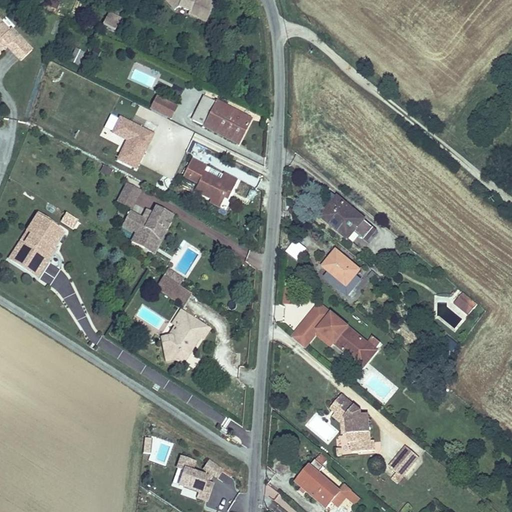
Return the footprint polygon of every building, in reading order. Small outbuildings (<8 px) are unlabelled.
[(185,9),(201,17),(208,0),(165,0),(172,7),(177,1),(186,7),(185,9)] [(116,11),(105,5),(99,16),(110,22),(116,11)] [(13,54),(26,42),(7,21),(4,23),(0,18),(0,48),(0,39),(4,44),(13,54)] [(155,95),(148,109),(170,120),(177,106),(155,95)] [(192,122),(239,145),(252,119),(205,96),(192,122)] [(136,171),(154,134),(118,116),(109,134),(123,141),(114,161),(136,171)] [(231,185),(236,175),(218,167),(215,174),(199,167),(201,161),(186,155),(180,169),(195,176),(194,180),(191,186),(207,193),(219,198),(221,194),(225,183),(231,185)] [(102,165),(100,174),(110,177),(112,168),(102,165)] [(195,176),(180,169),(178,173),(194,180),(195,176)] [(226,196),(231,185),(225,183),(221,194),(226,196)] [(111,198),(129,207),(137,192),(116,184),(111,198)] [(313,213),(340,235),(358,213),(332,191),(313,213)] [(215,205),(219,198),(207,193),(204,200),(215,205)] [(36,206),(25,224),(28,226),(15,246),(24,251),(19,259),(37,270),(46,255),(40,252),(48,239),(51,241),(60,225),(52,219),(53,216),(36,206)] [(73,218),(59,209),(55,215),(68,225),(73,218)] [(130,241),(142,247),(144,241),(152,244),(159,239),(163,231),(165,232),(169,223),(166,221),(168,216),(155,209),(152,213),(150,219),(141,215),(140,218),(128,213),(121,225),(134,232),(130,241)] [(28,226),(25,224),(7,252),(19,259),(24,251),(15,246),(28,226)] [(53,242),(51,241),(48,239),(40,252),(46,255),(53,242)] [(144,241),(142,247),(153,253),(159,239),(152,244),(144,241)] [(322,266),(345,285),(360,267),(337,249),(322,266)] [(166,264),(160,273),(171,280),(177,271),(166,264)] [(171,280),(181,286),(186,277),(177,271),(171,280)] [(173,298),(181,286),(171,280),(160,273),(152,285),(173,298)] [(285,287),(282,304),(291,306),(294,289),(285,287)] [(465,302),(469,297),(456,287),(452,292),(465,302)] [(460,308),(465,302),(452,292),(447,298),(460,308)] [(362,338),(326,310),(311,329),(324,339),(347,357),(362,338)] [(176,358),(187,364),(202,339),(205,341),(211,331),(184,313),(176,325),(181,329),(176,339),(165,341),(168,358),(176,358)] [(324,339),(311,329),(309,332),(321,342),(324,339)] [(368,344),(379,349),(382,342),(371,337),(368,344)] [(405,376),(416,385),(422,378),(411,369),(405,376)] [(344,444),(366,445),(367,435),(361,434),(362,410),(356,410),(334,390),(323,403),(329,408),(332,405),(343,414),(343,428),(343,435),(345,435),(344,444)] [(332,405),(329,408),(326,413),(336,421),(336,428),(343,428),(343,414),(332,405)] [(143,438),(141,454),(150,455),(152,439),(143,438)] [(389,461),(403,472),(417,456),(403,444),(389,461)] [(320,503),(334,486),(311,468),(315,463),(305,455),(288,476),(320,503)] [(192,462),(179,457),(175,467),(183,469),(177,484),(197,492),(196,496),(205,500),(210,484),(203,481),(204,477),(189,471),(192,462)] [(214,477),(220,468),(208,460),(202,468),(214,477)] [(388,474),(390,476),(396,481),(403,472),(389,461),(387,464),(392,470),(388,474)]
